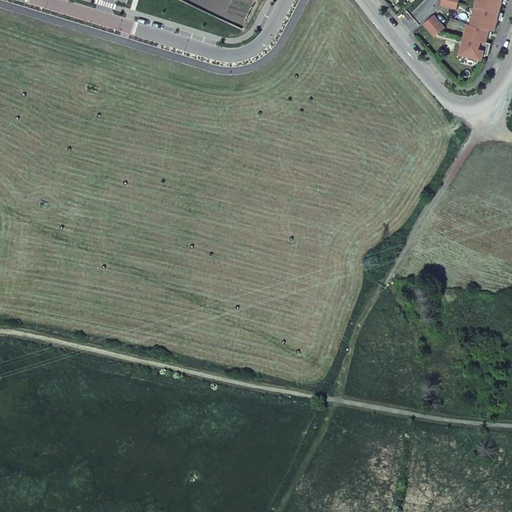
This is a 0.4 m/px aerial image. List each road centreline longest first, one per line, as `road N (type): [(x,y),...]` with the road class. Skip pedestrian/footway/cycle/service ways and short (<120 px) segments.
road 1 (track): [(0,326),(54,331),(214,375),(511,425)]
road 2 (unclassified): [(288,0),(254,49),(234,55),(38,0)]
road 3 (residential): [(511,77),(482,126),(396,35)]
